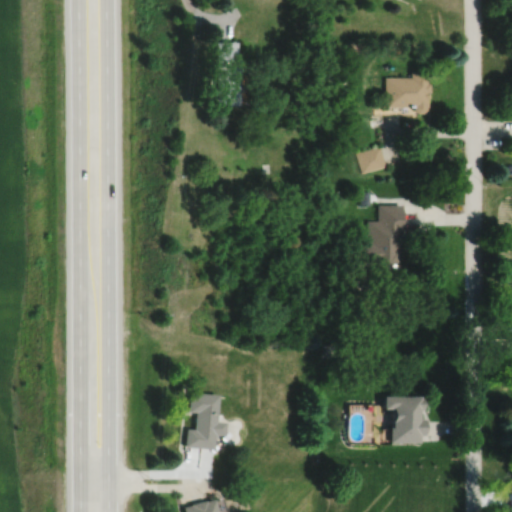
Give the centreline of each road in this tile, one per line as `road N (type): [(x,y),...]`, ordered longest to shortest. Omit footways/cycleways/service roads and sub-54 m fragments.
road 1 (trunk): [(106,511),(103,0)]
road 2 (trunk): [(75,0),(78,511)]
road 3 (residential): [(473,511),(472,0)]
